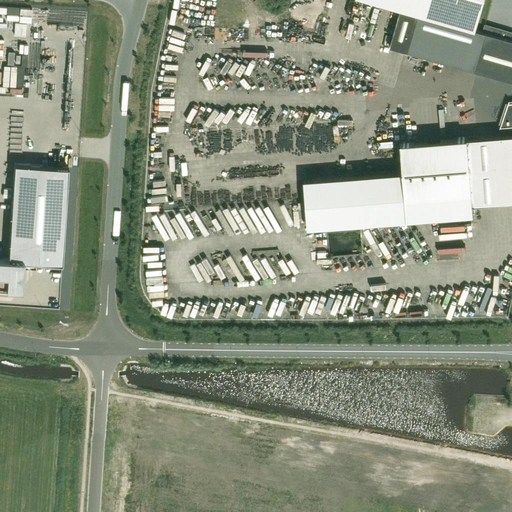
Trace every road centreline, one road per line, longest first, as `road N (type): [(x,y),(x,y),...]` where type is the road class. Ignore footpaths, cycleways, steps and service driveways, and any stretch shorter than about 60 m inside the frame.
road 1 (tertiary): [(511,351),(105,348)]
road 2 (tertiary): [(105,348),(122,75),(141,0)]
road 3 (tertiary): [(105,348),(96,511)]
road 4 (unknown): [(511,243),(461,275),(365,288)]
